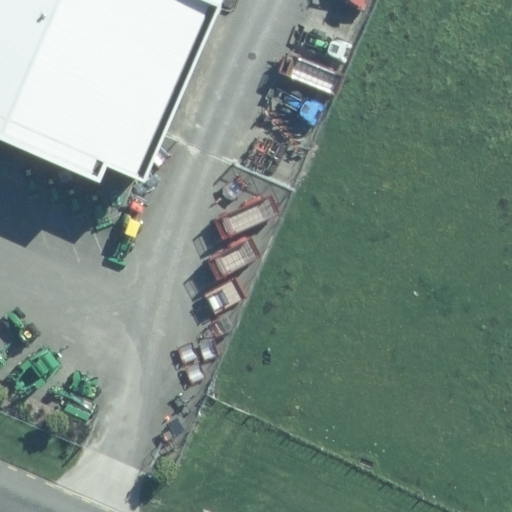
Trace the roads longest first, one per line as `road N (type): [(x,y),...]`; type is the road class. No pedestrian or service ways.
road 1 (unknown): [(299,0),(142,341)]
road 2 (unknown): [(142,341),(63,511)]
road 3 (unknown): [(0,272),(142,341)]
